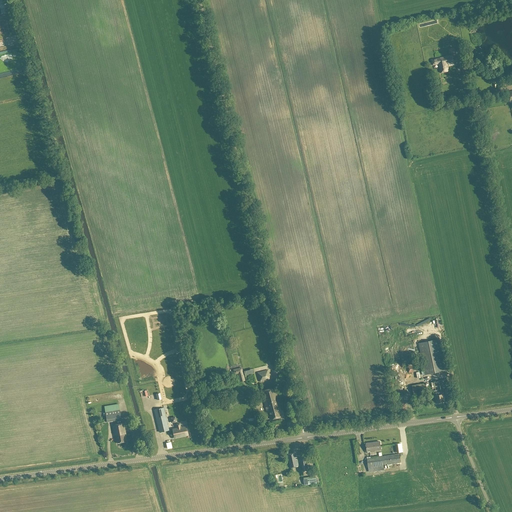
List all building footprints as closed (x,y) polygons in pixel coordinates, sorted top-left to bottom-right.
[(0,0),(0,8),(1,14),(8,12),(12,11),(8,0),(0,0)] [(431,60),(432,65),(438,64),(440,73),(448,71),(446,63),(454,61),(453,58),(453,56),(431,60)] [(421,364),(416,365),(417,371),(421,371),(424,370),(425,375),(445,371),(438,340),(418,344),(424,369),(422,370),(421,364)] [(414,364),(407,366),(409,373),(416,371),(414,364)] [(239,382),(245,381),(241,367),(232,370),(233,375),(237,374),(239,382)] [(272,370),(273,378),(281,377),(279,369),(272,370)] [(268,380),(270,380),(268,370),(256,373),(259,383),(261,382),(261,381),(267,379),(268,380)] [(184,385),(146,392),(149,404),(153,404),(153,405),(185,399),(183,389),(185,389),(184,385)] [(278,405),(274,388),(261,391),(267,413),(269,412),(270,420),(280,417),(277,405),(278,405)] [(443,394),(435,396),(436,404),(445,402),(443,394)] [(121,420),(120,415),(118,404),(104,406),(107,422),(121,420)] [(168,431),(168,429),(163,408),(154,410),(159,433),(168,431)] [(114,433),(115,439),(116,439),(117,443),(125,442),(123,432),(125,432),(123,423),(112,425),(114,433)] [(172,430),(174,438),(187,435),(186,427),(180,428),(179,424),(176,425),(177,429),(172,430)] [(367,452),(381,450),(380,442),(365,444),(367,452)] [(298,466),(295,453),(288,454),(291,468),(298,466)] [(367,459),(369,472),(384,470),(383,465),(401,463),(399,454),(367,459)]
